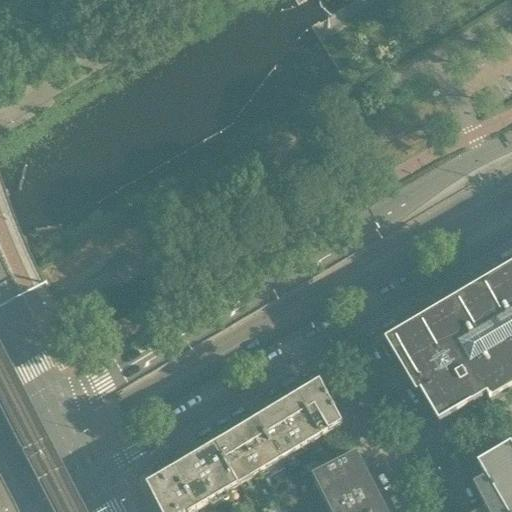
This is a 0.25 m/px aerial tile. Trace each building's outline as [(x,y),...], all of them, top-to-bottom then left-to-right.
[(511,269),(502,272),(504,275),(500,277),(498,274),(488,284),(453,305),(439,309),(441,312),(438,314),(436,311),(422,323),(387,343),(395,356),(398,355),(417,388),(439,424),(486,395),(489,399),(511,385),(511,269)] [(320,383),(298,396),(321,438),(342,426),(320,383)] [(298,396),(277,408),(301,450),(321,438),(298,396)] [(277,408),(256,421),(280,462),(301,450),(277,408)] [(256,421),(235,433),(260,474),(280,462),(256,421)] [(235,433),(214,445),(238,487),(260,474),(235,433)] [(511,511),(511,445),(511,443),(477,463),(485,477),(480,480),(492,505),(478,511),(511,511)] [(214,445),(194,457),(218,499),(238,487),(214,445)] [(311,478),(321,497),(365,473),(356,455),(311,478)] [(194,457),(173,470),(197,511),(218,499),(194,457)] [(173,470),(147,485),(160,511),(195,511),(197,511),(173,470)] [(365,473),(321,497),(328,511),(336,511),(375,492),(365,473)] [(375,492),(336,511),(378,511),(384,509),(375,492)]
